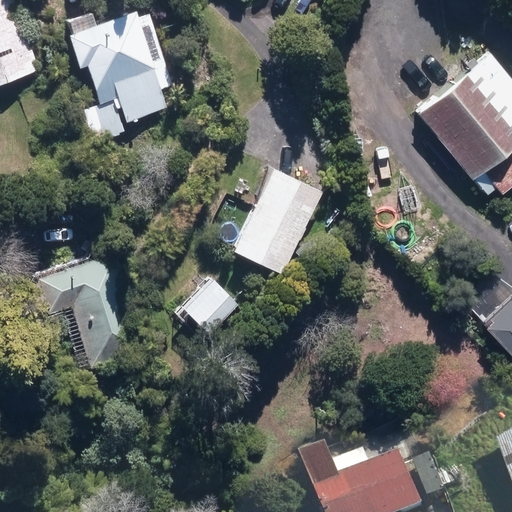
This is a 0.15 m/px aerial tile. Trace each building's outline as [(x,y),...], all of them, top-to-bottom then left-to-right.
[(14,0),(0,0),(0,75),(37,62),(14,0)] [(79,108),(91,140),(122,130),(119,120),(163,105),(156,86),(170,82),(145,11),(133,15),(130,8),(91,22),(87,11),(64,19),(68,30),(62,32),(74,65),(81,62),(95,102),(79,108)] [(470,176),(488,198),(511,177),(511,84),(484,51),(413,110),(469,176),(470,176)] [(114,152),(118,167),(125,165),(122,150),(114,152)] [(227,248),(278,272),(317,189),(267,165),(227,248)] [(364,176),(391,205),(402,194),(375,165),(364,176)] [(292,251),(304,262),(318,248),(307,237),(292,251)] [(66,303),(86,366),(142,348),(112,252),(33,276),(44,311),(66,303)] [(178,305),(203,330),(232,301),(208,276),(178,305)] [(511,290),(485,317),(511,344),(511,290)] [(145,318),(152,337),(167,332),(160,312),(145,318)] [(511,442),(501,446),(511,478),(511,442)] [(366,456),(337,469),(329,452),(304,464),(325,511),(414,511),(424,508),(401,458),(373,471),(366,456)] [(416,466),(431,501),(451,494),(436,459),(416,466)]
